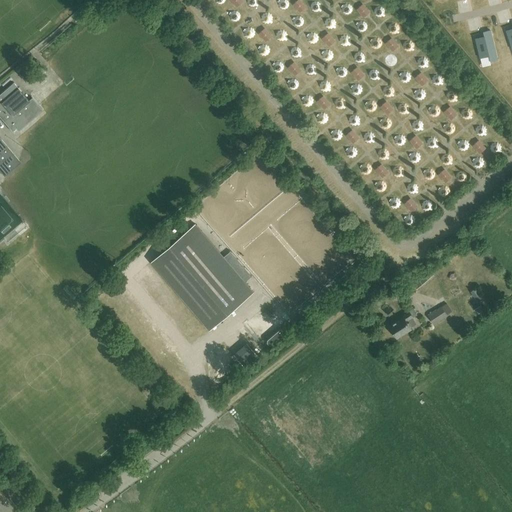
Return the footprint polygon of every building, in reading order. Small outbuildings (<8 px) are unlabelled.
[(279,0),(278,1),(278,2),(278,5),(279,8),(282,10),(285,10),(287,9),(289,6),(290,3),(288,0),(279,0)] [(305,8),(304,6),(300,2),(300,1),(298,1),(296,3),(295,5),(300,10),(301,11),(302,11),(305,9),(305,8)] [(320,12),(320,11),(321,9),(322,6),(320,3),(318,1),(315,1),(312,2),(310,5),(310,8),(311,11),(314,13),(317,13),(320,12)] [(342,5),(341,6),(341,7),(341,10),(342,13),(345,15),(348,15),(351,14),(352,11),(353,8),(351,5),(349,3),(345,3),(343,4),(342,5)] [(359,10),(364,15),(365,16),(366,16),(369,14),(369,13),(368,11),(364,7),(364,6),(362,6),(359,8),(359,10)] [(383,17),(383,16),(384,15),(384,14),(385,11),(383,8),(381,6),(378,6),(375,7),(373,10),(373,13),(374,16),(377,18),(380,18),(383,17)] [(231,12),(230,14),(229,17),(231,20),(233,22),(236,22),(239,21),(241,18),(241,15),(240,12),(237,10),(234,10),(231,12)] [(271,23),(272,21),(273,21),(273,18),(272,15),(269,13),(266,13),(263,14),(261,17),(261,20),(262,23),(265,24),(268,25),(271,23)] [(511,17),(509,13),(500,17),(506,27),(511,23),(511,17)] [(293,18),(293,19),(292,22),(294,25),(296,27),(299,27),(302,26),(304,23),(304,20),(303,17),(300,15),(297,15),(294,17),(293,18)] [(334,28),(336,26),(336,23),(335,20),(332,18),(329,18),(326,19),(324,22),(324,25),(325,28),(328,30),(331,30),(334,28)] [(357,22),(356,24),(355,27),(357,30),(359,32),(362,32),(365,31),(367,28),(367,25),(366,22),(363,21),(360,20),(357,22)] [(397,33),(398,32),(399,31),(399,28),(398,25),(395,23),(392,23),(389,24),(387,27),(387,30),(388,33),(391,35),(394,35),(397,33)] [(246,28),(244,31),(244,34),(245,37),(248,39),(251,39),(254,37),(255,35),(256,32),(254,29),(252,27),(248,27),(246,28)] [(270,35),(266,31),(265,30),(264,30),(261,32),(261,34),(265,39),(266,40),(268,40),(271,38),(271,37),(270,35)] [(286,41),(286,40),(287,38),(288,35),(286,32),(284,30),(281,30),(278,31),(276,34),(276,37),(277,40),(280,42),(283,42),(286,41)] [(484,37),(476,39),(480,58),(484,57),(484,58),(489,57),(490,61),(497,59),(490,30),(483,32),(484,37)] [(309,33),(308,34),(307,36),(307,39),(308,42),(311,44),(314,44),(317,43),(318,40),(319,37),(317,34),(315,32),(311,32),(309,33)] [(325,38),(325,39),(329,44),(330,45),(331,45),(334,43),(334,42),(333,41),(330,36),(329,35),(328,35),(325,38)] [(349,45),(350,44),(350,43),(351,40),(349,37),(347,35),(344,35),(341,36),(339,39),(339,42),(340,45),(343,47),(346,47),(349,46),(349,45)] [(371,39),(370,40),(370,41),(370,44),(371,47),(374,49),(377,49),(380,48),(381,45),(382,42),(380,39),(378,37),(375,37),(372,38),(371,39)] [(398,47),(397,45),(394,41),(393,40),(391,40),(389,42),(389,44),(393,49),(394,50),(395,50),(398,48),(398,47)] [(412,51),(413,48),(414,45),(412,42),(410,40),(407,40),(404,41),(402,44),(402,47),(403,50),(406,52),(409,52),(412,51)] [(260,46),(259,47),(259,48),(258,51),(260,54),(262,56),(265,56),(268,55),(270,52),(270,49),(269,46),(266,44),(263,44),(260,46)] [(300,57),(301,56),(301,55),(302,55),(302,52),(301,49),(298,47),(295,47),(292,48),(290,51),(290,54),(291,57),(294,58),(297,59),(300,57)] [(323,51),(322,53),(321,56),(323,59),(325,61),(328,61),(331,60),(333,57),(333,54),(332,51),(329,50),(326,49),(323,51)] [(363,62),(364,60),(365,60),(365,57),(364,54),(361,52),(358,52),(355,53),(353,56),(353,59),(354,62),(357,64),(360,64),(363,62)] [(386,56),(385,58),(384,62),(386,64),(388,66),(391,66),(394,65),(396,62),(396,59),(395,56),(392,55),(389,54),(386,56)] [(427,66),(428,65),(428,62),(427,59),(424,57),(421,57),(418,58),(416,61),(416,64),(417,67),(420,69),(423,69),(426,67),(427,66)] [(274,63),(273,65),(273,68),(274,71),(277,73),(280,73),(283,72),(284,69),(285,66),(283,63),(281,61),(277,61),(275,62),(274,63)] [(299,70),(295,65),(294,64),(293,64),(290,67),(290,68),(295,73),(296,74),(297,74),(300,72),(300,71),(299,70)] [(316,73),(316,72),(317,69),(315,66),(313,64),(310,64),(307,65),(305,68),(305,71),(306,74),(309,76),(312,76),(315,75),(316,73)] [(338,67),(337,68),(336,69),(336,70),(336,73),(337,76),(340,78),(343,78),(346,77),(347,74),(348,71),(346,68),(344,66),(341,66),(338,67)] [(363,75),(359,70),(358,69),(357,69),(354,72),(354,73),(358,78),(359,79),(361,80),(363,77),(364,76),(363,75)] [(379,78),(380,77),(380,74),(378,71),(376,69),(373,69),(370,70),(368,73),(368,76),(369,79),(372,81),(375,81),(378,80),(378,79),(379,78)] [(401,72),(400,73),(399,75),(399,78),(400,81),(403,83),(406,83),(409,82),(410,79),(411,76),(409,73),(407,71),(404,71),(401,72)] [(417,76),(417,78),(422,84),(424,84),(427,82),(427,80),(426,80),(422,75),(421,74),(420,74),(417,76)] [(441,85),(442,82),(443,79),(441,76),(439,74),(436,74),(433,76),(431,78),(431,81),(432,84),(435,86),(438,86),(441,85)] [(289,80),(289,81),(288,82),(287,85),(289,88),(291,90),(294,90),(297,89),(299,86),(299,83),(298,80),(295,78),(292,78),(289,80)] [(329,91),(330,89),(331,89),(331,86),(330,83),(327,81),(324,81),(321,82),(319,85),(319,88),(320,91),(323,93),(326,93),(329,91)] [(14,83),(4,91),(0,94),(0,117),(12,132),(15,129),(17,131),(42,111),(32,98),(29,101),(14,83)] [(352,85),(351,87),(350,90),(352,93),(354,95),(357,95),(360,94),(362,91),(362,88),(361,85),(358,84),(355,83),(352,85)] [(393,95),(394,94),(394,91),(393,88),(390,86),(387,86),(384,87),(382,90),(382,93),(383,96),(386,98),(389,98),(392,96),(393,95)] [(418,88),(415,90),(414,92),(413,96),(415,98),(417,100),(421,100),(423,99),(425,96),(425,93),(424,91),(421,89),(418,88)] [(455,102),(455,101),(457,99),(457,96),(456,93),(453,91),(450,91),(447,92),(445,95),(445,98),(446,101),(449,103),(452,103),(455,102)] [(303,97),(302,99),(302,102),(303,105),(306,107),(309,107),(312,106),(313,103),(314,100),(312,97),(310,95),(307,95),(304,96),(303,97)] [(329,105),(328,104),(324,99),(324,98),(322,98),(319,101),(319,102),(324,108),(325,109),(326,109),(329,106),(329,105)] [(344,109),(344,108),(345,106),(346,103),(344,100),(342,98),(339,98),(336,99),(334,102),(334,105),(335,108),(338,110),(341,110),(344,109)] [(367,102),(366,102),(365,104),(365,107),(366,110),(369,112),(372,112),(375,111),(376,108),(377,105),(375,102),(373,100),(370,100),(367,102)] [(383,106),(383,107),(388,113),(389,114),(390,114),(393,111),(393,110),(391,108),(388,104),(387,104),(386,103),(383,106)] [(407,114),(407,113),(408,111),(409,108),(407,105),(405,103),(402,103),(399,105),(397,107),(397,110),(398,113),(401,115),(404,115),(407,114)] [(429,107),(428,109),(428,112),(429,115),(432,117),(435,117),(438,116),(439,113),(440,110),(438,107),(436,105),(433,105),(430,107),(429,107)] [(446,112),(451,118),(453,118),(455,116),(455,114),(451,109),(450,108),(449,108),(446,110),(446,112)] [(470,119),(470,118),(472,116),(472,113),(470,110),(468,109),(465,108),(462,110),(460,112),(460,115),(461,118),(464,120),(467,120),(470,119)] [(318,114),(317,116),(316,119),(318,122),(320,124),(324,124),(326,123),(328,120),(328,117),(327,114),(324,113),(321,112),(318,114)] [(358,126),(358,125),(360,123),(360,120),(359,117),(356,115),(353,115),(350,116),(348,119),(348,122),(349,125),(352,127),(355,127),(358,126)] [(381,119),(380,121),(379,125),(381,127),(383,129),(387,129),(389,128),(391,125),(391,122),(390,119),(387,118),(384,117),(381,119)] [(422,129),(423,128),(423,125),(422,122),(419,120),(416,120),(413,121),(411,124),(411,127),(412,130),(415,132),(418,132),(421,130),(422,129)] [(444,124),(443,126),(442,130),(444,132),(446,134),(450,135),(452,133),(454,131),(454,127),(453,125),(451,123),(447,122),(444,124)] [(485,134),(486,133),(486,130),(485,127),(482,125),(479,125),(476,126),(474,129),(474,132),(475,135),(478,137),(481,137),(484,136),(485,134)] [(333,130),(332,131),(331,133),(331,136),(332,139),(335,141),(338,141),(341,140),(342,137),(343,134),(341,131),(339,129),(336,129),(333,130)] [(374,142),(374,141),(375,140),(375,137),(373,134),(371,132),(368,132),(365,134),(363,136),(363,139),(364,142),(367,144),(370,144),(373,143),(374,142)] [(356,137),(353,133),(351,133),(349,135),(349,136),(353,142),(354,143),(355,143),(358,140),(358,139),(356,137)] [(396,136),(395,136),(394,138),(394,141),(395,144),(398,146),(401,146),(404,145),(405,142),(406,139),(404,136),(402,134),(399,134),(396,136)] [(0,170),(5,176),(21,162),(0,137),(0,170)] [(436,148),(436,147),(437,146),(438,145),(438,142),(436,139),(434,137),(431,137),(428,139),(426,141),(426,144),(427,147),(430,149),(433,149),(436,148)] [(420,142),(417,138),(415,138),(413,140),(412,141),(417,147),(418,148),(419,148),(422,146),(422,144),(420,142)] [(459,141),(457,143),(457,146),(458,149),(461,151),(464,151),(467,150),(468,147),(469,144),(467,141),(465,140),(462,139),(459,141)] [(483,147),(482,146),(480,143),(479,142),(477,142),(474,144),(474,146),(475,146),(480,152),(481,152),(484,150),(484,148),(483,147)] [(499,153),(501,150),(501,147),(499,144),(497,143),(494,142),(491,144),(489,146),(489,149),(490,152),(493,154),(496,154),(499,153)] [(347,149),(346,150),(345,153),(347,156),(349,158),(353,158),(355,157),(357,154),(357,151),(356,148),(353,147),(350,146),(347,148),(347,149)] [(387,160),(387,159),(388,158),(389,157),(389,154),(388,151),(385,149),(382,149),(379,150),(377,153),(377,156),(378,159),(381,161),(384,161),(387,160)] [(410,154),(409,155),(408,159),(410,161),(412,163),(416,163),(418,162),(420,160),(420,156),(419,154),(416,152),(413,152),(411,153),(410,154)] [(450,165),(450,164),(452,162),(452,159),(451,156),(448,154),(445,154),(442,155),(440,158),(440,161),(441,164),(444,166),(447,166),(450,165)] [(473,159),(472,160),(472,164),(473,167),(475,168),(479,169),(481,167),(483,165),(483,161),(482,159),(480,157),(476,157),(473,158),(473,159)] [(362,164),(361,165),(360,167),(360,170),(361,173),(364,175),(367,175),(370,174),(372,171),(372,168),(370,165),(368,163),(365,163),(362,164)] [(402,176),(404,174),(404,171),(402,168),(400,166),(397,166),(394,168),(392,170),(392,173),(393,176),(396,178),(399,178),(402,177),(402,176)] [(378,170),(382,176),(383,177),(385,177),(387,175),(387,173),(386,171),(382,167),(381,167),(378,169),(378,170)] [(425,170),(423,172),(423,175),(424,178),(427,180),(430,180),(433,179),(434,176),(435,173),(433,170),(431,169),(428,168),(425,170)] [(450,179),(450,177),(449,176),(445,172),(444,171),(443,171),(440,173),(440,174),(446,181),(447,181),(448,180),(449,179),(450,179)] [(466,181),(467,179),(467,176),(465,173),(463,172),(460,171),(457,173),(455,175),(455,178),(456,181),(459,183),(462,183),(465,182),(465,181),(466,181)] [(376,183),(375,184),(375,188),(376,190),(378,192),(382,192),(384,191),(386,189),(386,185),(385,183),(383,181),(379,180),(376,182),(376,183)] [(417,192),(418,191),(418,188),(417,185),(414,183),(411,183),(408,184),(406,187),(406,190),(407,193),(410,195),(413,195),(416,193),(417,192)] [(439,188),(438,189),(438,193),(439,195),(441,197),(445,198),(447,196),(449,194),(449,190),(448,188),(446,186),(442,186),(439,187),(439,188)] [(390,199),(389,201),(389,204),(390,207),(393,209),(396,209),(399,208),(400,205),(401,202),(399,199),(397,197),(394,197),(391,199),(390,199)] [(406,202),(406,203),(411,210),(413,210),(416,208),(416,206),(415,205),(411,201),(410,200),(409,200),(406,202)] [(431,211),(431,210),(433,208),(433,205),(431,202),(429,200),(426,200),(423,202),(421,204),(421,207),(422,210),(425,212),(428,212),(431,211)] [(405,217),(404,218),(403,222),(405,224),(407,226),(411,227),(413,225),(415,223),(416,219),(414,217),(412,215),(408,214),(406,216),(405,217)] [(195,224),(151,261),(210,330),(254,292),(195,224)] [(222,250),(232,263),(239,258),(228,245),(222,250)] [(434,324),(448,316),(441,306),(428,315),(434,324)] [(407,321),(413,317),(409,311),(402,315),(403,317),(390,326),(397,337),(411,328),(407,321)] [(268,347),(271,347),(284,337),(284,334),(282,331),(279,331),(266,342),(266,343),(266,345),(268,347)] [(370,344),(367,347),(375,354),(378,351),(370,344)]
